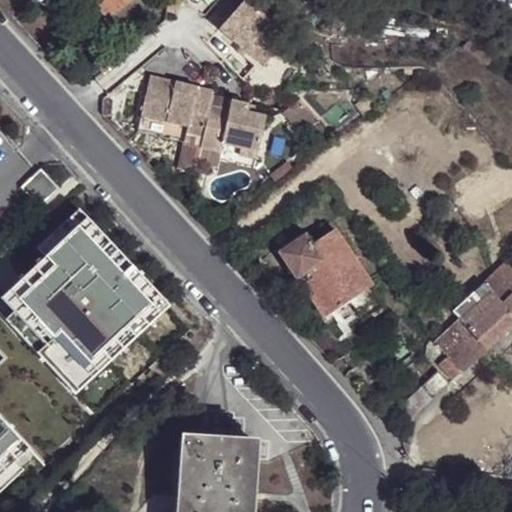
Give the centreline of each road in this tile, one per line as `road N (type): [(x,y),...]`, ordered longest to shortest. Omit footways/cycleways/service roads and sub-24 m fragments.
road 1 (tertiary): [(0,49),(266,334),(351,435),(363,473)]
road 2 (unknown): [(200,263),(338,147),(389,165)]
road 3 (residential): [(363,473),(511,489)]
